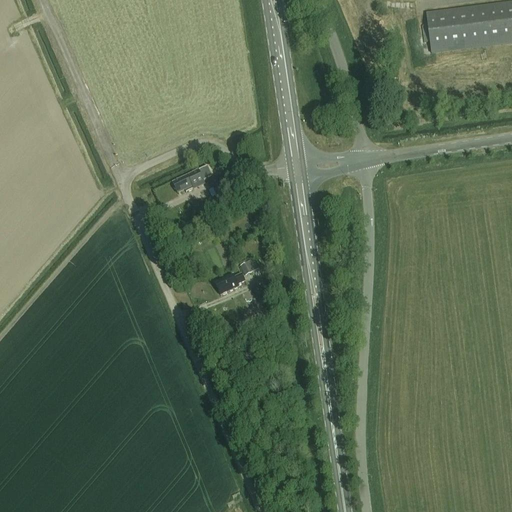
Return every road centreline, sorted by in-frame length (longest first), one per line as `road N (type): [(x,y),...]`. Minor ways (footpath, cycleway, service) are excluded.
road 1 (unclassified): [(260,511),(119,177)]
road 2 (unclassified): [(366,511),(364,159)]
road 3 (primary): [(290,167),(335,448)]
road 4 (primary): [(335,448),(304,177)]
road 5 (unclassified): [(119,177),(41,0)]
road 6 (unclassified): [(119,177),(203,143),(253,170),(290,167)]
road 7 (primary): [(265,0),(290,167)]
road 8 (unclassified): [(364,159),(317,0)]
road 9 (primary): [(301,159),(279,0)]
road 10 (tertiary): [(364,159),(511,138)]
